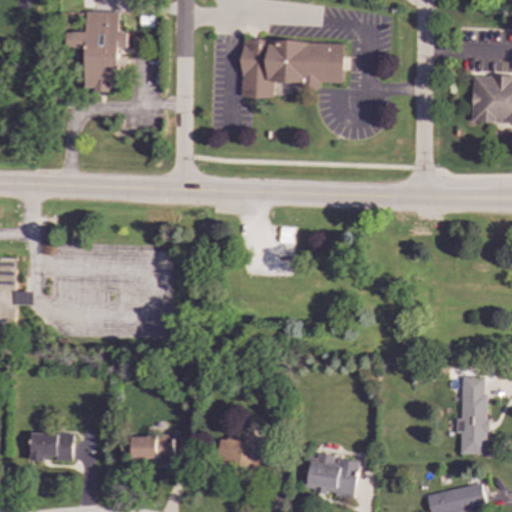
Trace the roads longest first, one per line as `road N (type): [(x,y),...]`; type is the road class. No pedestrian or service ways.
road 1 (secondary): [(511,197),(0,184)]
road 2 (residential): [(421,196),(423,0)]
road 3 (residential): [(184,189),(183,0)]
